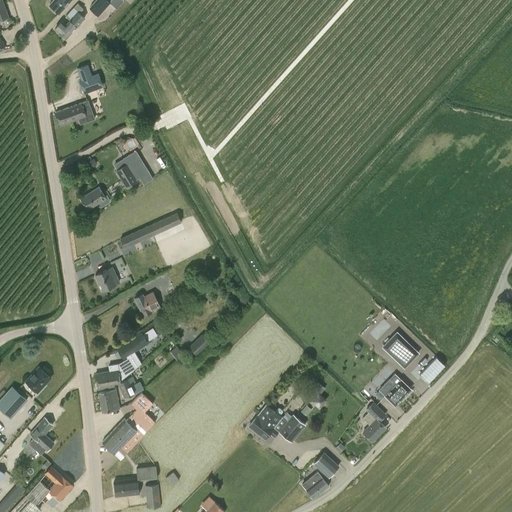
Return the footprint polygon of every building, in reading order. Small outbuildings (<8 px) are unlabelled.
[(52,0),(49,4),(59,13),(70,0),(52,0)] [(110,0),(95,0),(90,7),(98,15),(109,2),(110,0)] [(83,8),(77,3),(65,16),(70,21),(66,25),(61,21),(54,28),(65,38),(84,17),(79,13),(83,8)] [(81,79),(79,79),(84,93),(103,86),(98,72),(91,75),(87,64),(77,67),(81,79)] [(87,100),(86,100),(55,112),(60,125),(78,118),(80,124),(94,119),(87,100)] [(137,180),(136,179),(149,172),(136,150),(122,158),(112,164),(116,170),(115,170),(125,187),(137,180)] [(89,169),(98,163),(92,155),(83,162),(89,169)] [(109,199),(106,195),(104,196),(98,187),(79,198),(87,210),(96,205),(97,206),(100,207),(108,202),(109,199)] [(127,235),(131,244),(172,225),(168,216),(127,235)] [(119,282),(111,266),(94,274),(101,290),(115,284),(119,282)] [(143,315),(151,311),(160,307),(152,291),(143,296),(142,293),(134,297),(143,315)] [(171,314),(167,306),(157,311),(161,318),(171,314)] [(419,352),(397,331),(382,346),(404,367),(419,352)] [(142,332),(116,348),(123,358),(148,342),(142,332)] [(202,334),(189,347),(198,356),(211,343),(202,334)] [(171,350),(178,360),(184,355),(177,346),(171,350)] [(113,383),(116,382),(119,381),(119,380),(132,370),(125,360),(116,364),(109,365),(110,370),(94,373),(98,389),(114,385),(113,383)] [(44,369),(42,370),(37,365),(24,379),(38,391),(41,387),(50,377),(48,375),(49,373),(44,369)] [(119,381),(116,382),(121,392),(124,398),(135,393),(131,385),(135,383),(132,376),(119,381)] [(412,388),(401,378),(384,400),(393,409),(412,388)] [(324,388),(316,381),(304,395),(310,400),(309,401),(318,409),(326,399),(319,393),(324,388)] [(12,386),(0,398),(0,407),(11,417),(27,399),(12,386)] [(116,389),(98,392),(101,411),(119,408),(116,389)] [(134,410),(133,410),(125,418),(124,418),(102,441),(120,458),(142,435),(140,433),(148,425),(144,421),(145,421),(149,416),(143,410),(144,410),(141,407),(148,400),(141,392),(130,403),(135,409),(134,410)] [(361,418),(369,425),(363,432),(372,441),(385,426),(378,420),(384,413),(371,402),(365,409),(367,411),(361,418)] [(278,407),(276,407),(274,411),(265,404),(249,426),(264,438),(273,426),(278,430),(278,431),(291,441),(305,424),(292,413),(286,420),(279,415),(282,411),(281,410),(278,407)] [(305,416),(311,409),(306,405),(300,411),(305,416)] [(31,468),(35,464),(42,471),(49,463),(40,455),(46,448),(47,449),(54,442),(44,433),(52,425),(44,417),(29,433),(33,437),(27,443),(30,446),(19,458),(31,468)] [(327,476),(338,466),(324,452),(313,462),(327,476)] [(45,503),(52,494),(59,500),(73,485),(50,465),(44,472),(45,473),(39,479),(23,496),(11,509),(8,511),(36,511),(40,508),(36,505),(41,499),(45,503)] [(173,471),(165,477),(171,485),(179,479),(173,471)] [(313,484),(306,489),(313,497),(328,485),(317,471),(308,478),(313,484)] [(138,493),(137,478),(113,481),(115,496),(138,493)] [(160,506),(158,484),(144,485),(147,508),(160,506)] [(5,504),(11,509),(23,496),(17,490),(5,504)] [(224,511),(225,511),(213,500),(202,511),(224,511)]
